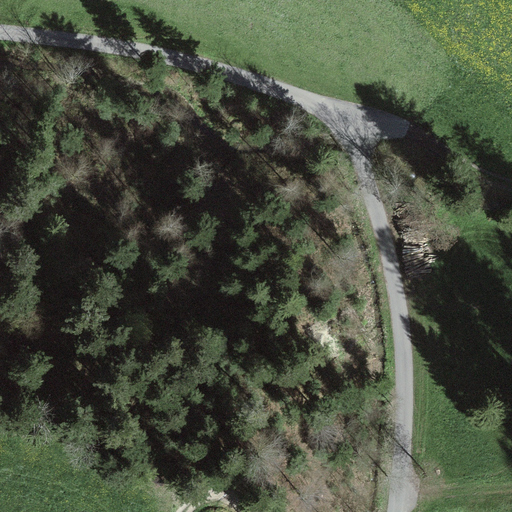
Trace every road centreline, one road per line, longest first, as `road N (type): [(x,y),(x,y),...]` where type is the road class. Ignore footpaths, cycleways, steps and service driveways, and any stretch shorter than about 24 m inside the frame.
road 1 (unclassified): [(396,511),(405,397),(399,294),(348,113),(195,67),(0,35)]
road 2 (track): [(511,184),(348,113)]
